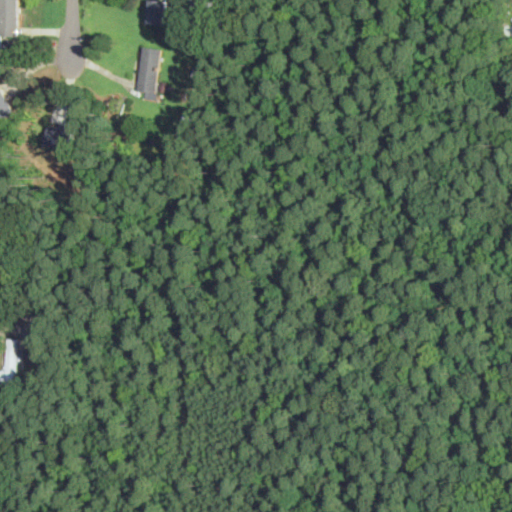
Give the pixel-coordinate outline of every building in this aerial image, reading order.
[(21,0),(1,0),(1,33),(21,33),(21,0)] [(167,0),(151,0),(151,21),(167,22),(167,0)] [(511,36),(511,21),(505,20),(502,34),(511,36)] [(156,94),(164,47),(145,44),(138,91),(156,94)] [(0,122),(18,114),(3,85),(0,86),(0,122)] [(74,148),(75,126),(48,125),(47,146),(74,148)] [(20,338),(8,338),(8,368),(0,368),(0,380),(20,380),(20,338)]
